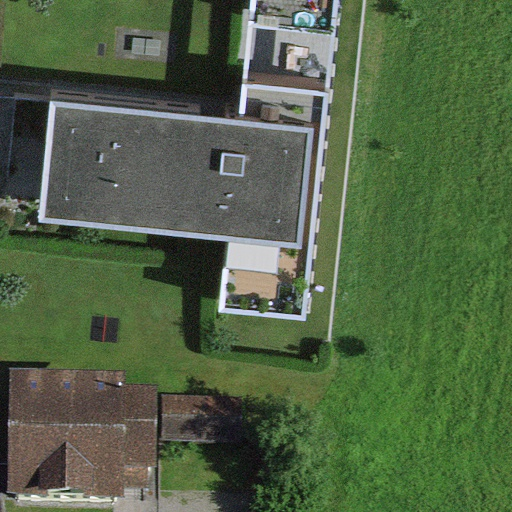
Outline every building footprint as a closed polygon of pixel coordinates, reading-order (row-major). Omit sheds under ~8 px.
[(254,0),(253,12),(334,21),(336,0),(254,0)] [(199,60),(201,6),(167,5),(166,59),(199,60)] [(52,91),(41,206),(230,225),(223,302),(306,311),(329,84),(241,75),(237,110),(52,91)] [(125,374),(11,373),(10,499),(123,500),(123,485),(155,485),(156,384),(124,384),(125,374)] [(246,396),(166,395),(165,438),(245,440),(246,396)]
